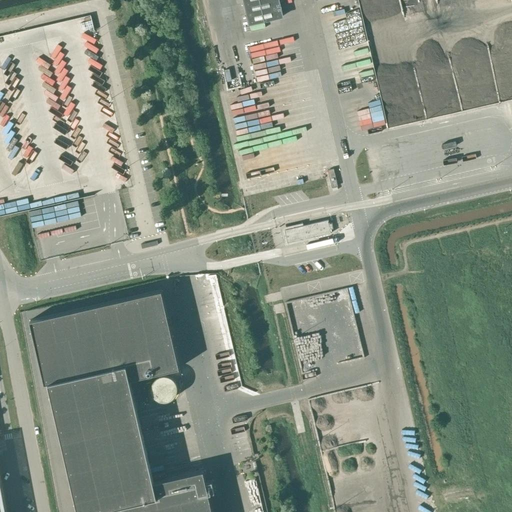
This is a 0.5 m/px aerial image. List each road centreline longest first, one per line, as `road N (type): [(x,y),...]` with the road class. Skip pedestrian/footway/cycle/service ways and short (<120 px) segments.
road 1 (unknown): [(389,355),(243,403),(220,402),(178,323)]
road 2 (unknown): [(357,217),(331,237),(267,257),(183,273),(117,273)]
road 3 (unknown): [(353,199),(180,241),(117,273)]
road 4 (unclassified): [(0,280),(42,511)]
road 5 (unclassified): [(307,0),(357,217)]
road 6 (unclassified): [(511,181),(357,217)]
